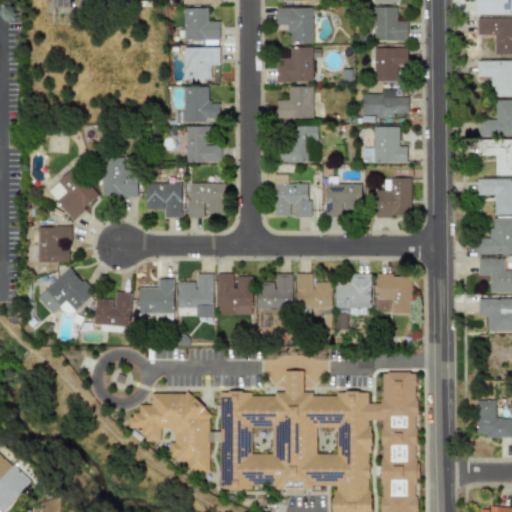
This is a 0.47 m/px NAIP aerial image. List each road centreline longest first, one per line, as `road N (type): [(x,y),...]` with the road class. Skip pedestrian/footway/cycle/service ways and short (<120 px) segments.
road 1 (residential): [(439,0),(445,511)]
road 2 (residential): [(122,246),(438,245)]
road 3 (residential): [(249,0),(251,247)]
